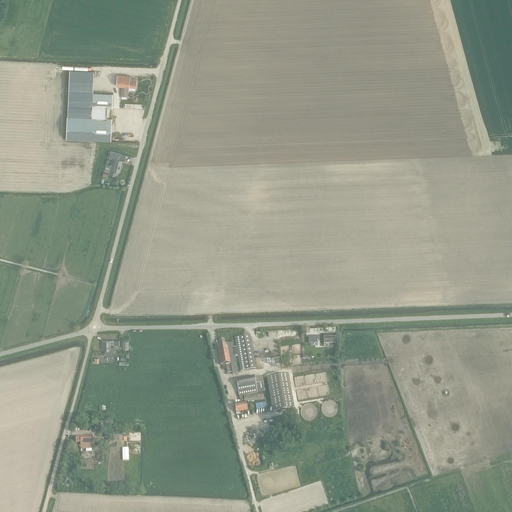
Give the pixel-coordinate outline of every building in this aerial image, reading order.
[(94,71),(69,70),(68,106),(92,107),(111,108),(112,108),(113,94),(93,93),(94,71)] [(117,75),(116,86),(121,86),(121,96),(128,97),(128,87),(136,88),(136,79),(129,79),(130,76),(117,75)] [(68,106),(68,116),(92,117),(92,107),(68,106)] [(111,108),(92,107),(92,117),(108,118),(111,118),(111,108)] [(68,116),(67,116),(66,139),(111,141),(112,118),(111,118),(108,118),(92,117),(68,116)] [(121,154),(111,151),(109,158),(114,159),(110,175),(115,176),(116,171),(119,172),(122,161),(119,160),(121,154)] [(324,335),(323,335),(324,343),(335,343),(335,334),(324,335)] [(234,337),(236,349),(240,371),(255,369),(250,335),(234,337)] [(238,373),(235,355),(232,343),(225,344),(224,339),(219,340),(219,345),(217,346),(221,365),(226,364),(227,373),(232,372),(232,374),(238,373)] [(113,341),(102,341),(102,350),(105,350),(105,354),(114,354),(114,347),(110,347),(110,345),(119,345),(119,341),(113,341)] [(293,408),(287,373),(284,374),(267,377),(273,412),(287,409),(293,408)] [(265,392),(262,375),(236,380),(239,396),(265,392)] [(234,405),(236,413),(248,410),(246,402),(234,405)] [(281,428),(281,420),(283,420),(283,416),(272,416),(272,429),(281,428)] [(92,436),(76,437),(76,443),(81,442),(81,449),(86,449),(86,452),(92,451),(91,448),(92,448),(92,436)]
